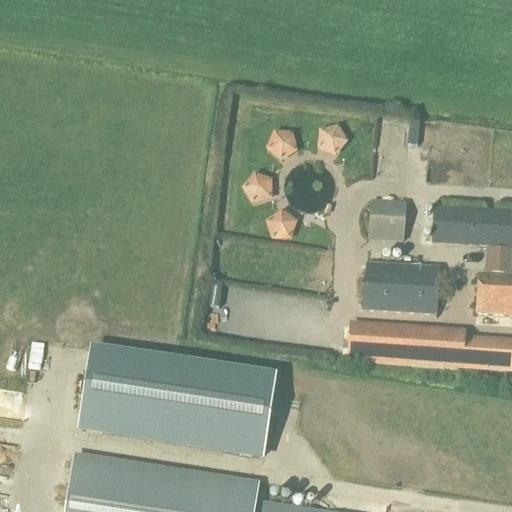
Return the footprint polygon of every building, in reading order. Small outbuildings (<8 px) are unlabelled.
[(318,152),(334,159),(346,145),(336,130),(319,134),(318,152)] [(280,164),(296,154),(291,137),(273,135),(266,152),(280,164)] [(252,206),(270,202),(271,184),(254,177),(243,191),(252,206)] [(371,202),(369,242),(402,245),(404,204),(371,202)] [(511,215),(434,211),(432,247),(511,251),(511,215)] [(272,242),(290,242),(296,225),(281,214),(266,225),(272,242)] [(438,269),(366,265),(363,313),(435,317),(438,269)] [(477,317),(511,319),(511,279),(479,277),(477,317)] [(410,368),(410,369),(493,374),(495,345),(464,343),(464,337),(412,333),(411,345),(365,339),(362,362),(410,368)] [(269,386),(94,359),(83,432),(258,459),(269,386)] [(83,511),(273,511),(254,509),(258,488),(91,463),(83,511)]
